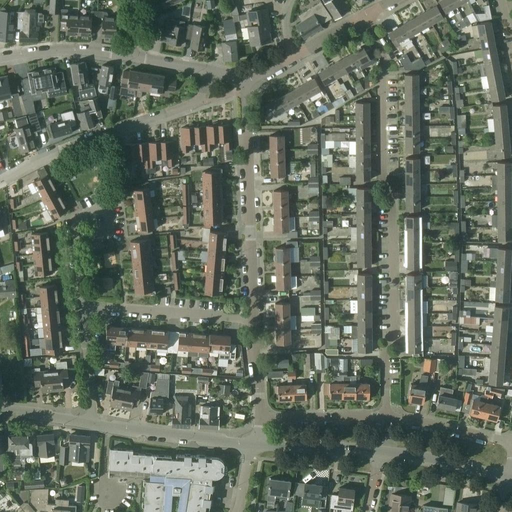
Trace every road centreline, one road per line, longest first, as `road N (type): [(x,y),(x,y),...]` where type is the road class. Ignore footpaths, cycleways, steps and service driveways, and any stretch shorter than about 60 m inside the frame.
road 1 (residential): [(386,415),(394,204),(383,179),(383,59),(361,19)]
road 2 (residential): [(205,73),(190,106),(70,146),(0,181)]
road 3 (residential): [(251,313),(246,84)]
road 4 (residential): [(251,313),(82,306)]
road 5 (unclassified): [(251,447),(92,425)]
road 6 (residential): [(82,306),(74,219),(86,209),(101,211),(106,231),(94,237)]
road 7 (unclassified): [(511,474),(374,454)]
road 8 (residential): [(0,58),(57,51),(129,57)]
road 9 (residential): [(386,415),(511,440)]
road 10 (residential): [(261,419),(386,415)]
road 11 (unclassified): [(374,454),(251,447)]
